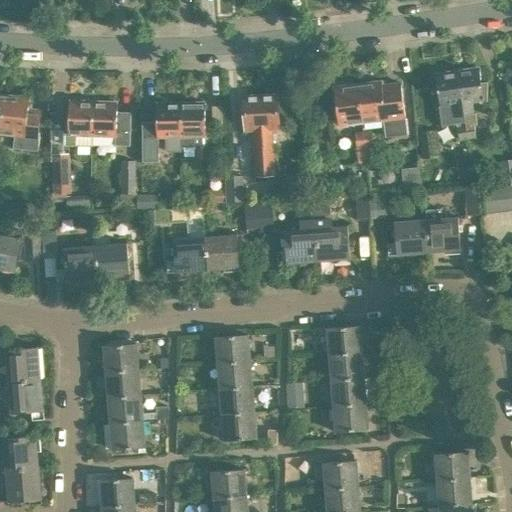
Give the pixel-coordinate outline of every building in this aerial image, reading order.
[(487,81),(481,82),(479,68),(457,72),(467,139),(475,137),(474,126),(477,125),(475,113),(472,114),(471,101),(483,99),(486,99),(486,100),(487,100),(487,81)] [(467,139),(457,72),(435,75),(443,125),(455,123),(458,140),(467,139)] [(382,84),(358,86),(362,121),(385,118),(386,124),(383,124),(385,138),(407,135),(401,83),(382,86),(382,84)] [(362,121),(358,86),(334,89),(338,124),(362,121)] [(274,174),(271,129),(278,128),(277,95),(243,97),(245,130),(253,130),(255,175),(274,174)] [(4,97),(1,137),(14,138),(13,148),(38,151),(40,132),(38,132),(40,114),(28,113),(30,99),(4,97)] [(92,129),(93,102),(70,100),(68,134),(92,135),(92,129)] [(92,129),(92,135),(95,135),(115,136),(114,143),(129,143),(130,111),(117,110),(117,103),(95,102),(93,102),(92,129)] [(204,102),(180,103),(181,136),(181,145),(205,145),(205,136),(204,102)] [(157,120),(142,120),(142,159),(158,159),(157,137),(166,136),(167,151),(181,151),(181,145),(181,136),(180,103),(157,103),(157,120)] [(363,130),(366,160),(375,159),(371,129),(363,130)] [(366,160),(363,130),(354,131),(358,161),(366,160)] [(435,131),(419,133),(423,159),(439,157),(435,131)] [(205,146),(196,146),(197,159),(205,158),(205,146)] [(69,155),(53,156),(53,162),(55,194),(71,193),(70,161),(69,155)] [(121,160),(121,193),(135,193),(135,160),(121,160)] [(511,162),(501,164),(503,186),(511,184),(511,162)] [(225,176),(226,202),(243,201),(241,175),(225,176)] [(497,212),(509,211),(506,187),(494,188),(497,212)] [(497,212),(494,188),(483,190),(486,214),(497,212)] [(480,216),(479,190),(466,191),(467,216),(480,216)] [(382,193),(368,194),(370,219),(384,218),(382,193)] [(156,194),(142,194),(142,207),(156,207),(156,194)] [(370,219),(368,194),(355,195),(357,220),(370,219)] [(347,226),(331,227),(329,197),(313,198),(314,217),(315,228),(317,260),(349,258),(347,226)] [(82,199),(78,204),(79,214),(90,213),(89,199),(82,199)] [(258,202),(260,228),(273,227),(271,201),(258,202)] [(260,228),(258,202),(244,203),(246,229),(260,228)] [(203,206),(154,210),(155,223),(170,222),(188,220),(189,238),(173,239),(175,271),(207,269),(205,237),(203,206)] [(441,210),(425,211),(426,219),(428,252),(460,249),(458,216),(441,218),(441,210)] [(106,214),(92,215),(93,225),(107,224),(106,214)] [(93,225),(92,215),(78,216),(79,226),(93,225)] [(300,226),(283,226),(284,231),(286,262),(317,260),(315,228),(314,217),(299,217),(300,226)] [(428,252),(426,219),(394,221),(396,254),(428,252)] [(24,231),(26,259),(42,258),(41,230),(24,231)] [(55,232),(42,233),(44,258),(57,257),(55,232)] [(0,235),(0,267),(14,270),(19,239),(0,235)] [(237,235),(205,237),(207,269),(239,266),(237,235)] [(127,243),(95,245),(97,277),(129,275),(127,243)] [(95,245),(63,248),(65,280),(97,277),(95,245)] [(329,354),(361,352),(359,326),(327,328),(329,354)] [(216,363),(249,360),(247,334),(214,337),(216,363)] [(104,371),(137,369),(135,343),(102,346),(104,371)] [(275,345),(267,346),(268,355),(276,355),(275,345)] [(8,382),(41,379),(38,347),(5,350),(8,382)] [(363,377),(361,352),(329,354),(331,380),(363,377)] [(166,367),(165,359),(156,359),(156,367),(166,367)] [(251,385),(249,360),(216,363),(218,388),(251,385)] [(139,394),(137,369),(104,371),(106,396),(139,394)] [(365,402),(363,377),(331,380),(333,405),(365,402)] [(43,411),(41,379),(8,382),(10,414),(43,411)] [(302,382),(288,383),(289,393),(302,392),(302,382)] [(253,411),(251,385),(218,388),(220,414),(253,411)] [(141,419),(139,394),(106,396),(108,422),(141,419)] [(367,429),(365,402),(333,405),(335,431),(367,429)] [(166,418),(166,406),(155,406),(156,418),(166,418)] [(253,411),(220,414),(222,439),(255,437),(253,411)] [(143,451),(142,446),(143,446),(141,419),(108,422),(110,448),(135,446),(135,451),(143,451)] [(268,431),(268,445),(277,445),(277,430),(276,430),(268,431)] [(6,470),(38,467),(36,436),(3,439),(6,470)] [(436,480),(469,477),(467,451),(434,454),(436,480)] [(325,488),(357,486),(355,459),(323,462),(325,488)] [(41,499),(38,467),(6,470),(9,502),(41,499)] [(212,497),(245,494),(243,468),(210,471),(212,497)] [(131,477),(99,479),(101,505),(133,503),(131,477)] [(469,477),(436,480),(438,505),(471,503),(469,477)] [(350,511),(359,511),(357,486),(325,488),(326,511),(350,511)] [(148,502),(157,501),(156,493),(147,493),(148,502)] [(246,511),(245,494),(212,497),(213,511),(246,511)] [(134,511),(133,503),(101,505),(101,511),(134,511)] [(471,511),(471,503),(438,505),(438,511),(471,511)]
